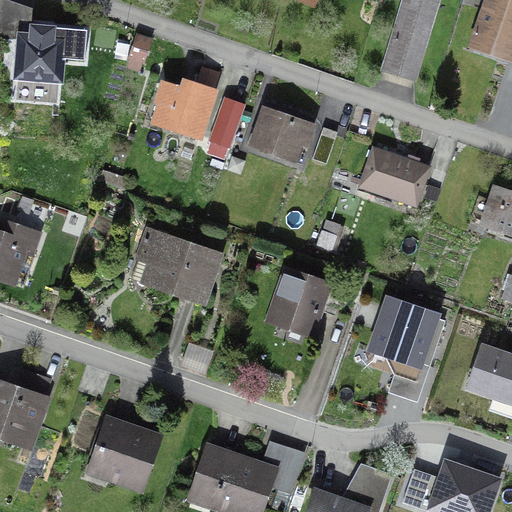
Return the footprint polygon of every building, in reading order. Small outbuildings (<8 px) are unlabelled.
[(437,1),(434,0),(404,0),(384,69),(414,78),(437,1)] [(511,0),(489,0),(475,45),(511,57),(511,52),(511,0)] [(30,39),(21,39),(18,76),(59,79),(61,47),(81,48),(83,31),(31,26),(30,39)] [(136,35),(129,57),(142,61),(149,39),(136,35)] [(156,122),(198,136),(220,69),(204,64),(192,93),(163,84),(157,101),(162,103),(156,122)] [(216,125),(234,131),(243,105),(225,99),(216,125)] [(305,142),(311,127),(264,110),(253,144),(293,158),(299,140),(305,142)] [(336,136),(322,131),(312,159),(326,164),(336,136)] [(429,167),(374,148),(363,180),(382,186),(380,192),(416,204),(429,167)] [(511,195),(497,191),(486,222),(511,230),(511,195)] [(318,244),(330,248),(338,225),(326,221),(318,244)] [(0,276),(25,285),(34,257),(29,255),(35,235),(4,224),(0,234),(0,276)] [(162,242),(146,236),(138,257),(155,263),(149,279),(201,298),(215,258),(163,240),(162,242)] [(327,286),(287,272),(270,319),(311,333),(327,286)] [(444,321),(389,301),(373,347),(419,363),(426,343),(435,346),(444,321)] [(511,356),(483,346),(468,387),(511,402),(511,356)] [(18,390),(0,384),(0,431),(28,441),(49,380),(24,372),(18,390)] [(136,430),(109,421),(93,465),(111,472),(109,477),(140,488),(154,446),(133,439),(136,430)] [(264,476),(241,468),(244,461),(209,449),(195,489),(214,496),(211,504),(233,511),(258,511),(267,486),(291,494),(303,459),(300,458),(300,456),(274,447),(264,476)] [(484,511),(496,481),(447,464),(442,479),(414,469),(402,502),(430,511),(431,511),(434,506),(449,511),(484,511)] [(377,511),(391,475),(362,465),(349,502),(315,491),(307,511),(367,511),(368,510),(373,511),(377,511)]
